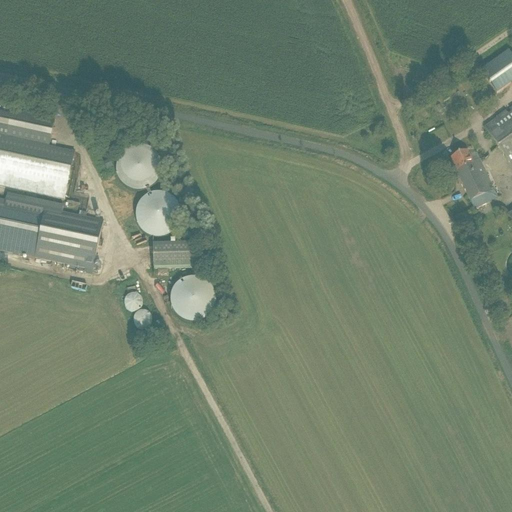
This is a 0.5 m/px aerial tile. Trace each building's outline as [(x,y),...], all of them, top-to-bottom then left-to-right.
[(497,95),(511,84),(511,57),(507,51),(480,70),(497,95)] [(511,167),(511,108),(484,128),(511,167)] [(0,185),(65,199),(74,153),(48,148),(54,121),(11,112),(10,116),(0,113),(0,185)] [(161,173),(161,172),(161,168),(160,164),(157,159),(155,156),(152,153),(148,151),(143,150),(139,149),(136,149),(133,150),(130,151),(126,153),(122,156),(119,159),(117,163),(115,168),(115,172),(115,176),(116,180),(119,184),(121,188),(125,191),(129,193),(133,195),(137,195),(143,195),(147,193),(152,191),(154,188),(157,185),(159,182),(160,178),(161,173)] [(473,211),(482,206),(496,200),(478,161),(472,164),(466,152),(450,159),(473,211)] [(103,164),(106,170),(112,167),(109,161),(103,164)] [(0,200),(0,252),(83,270),(93,272),(98,248),(102,249),(103,243),(99,242),(103,222),(61,213),(62,207),(7,195),(6,202),(0,200)] [(181,220),(181,219),(181,215),(180,211),(177,206),(175,203),(172,201),(168,198),(163,197),(159,196),(156,196),(153,197),(150,198),(146,200),(142,203),(139,206),(137,210),(136,215),(135,219),(136,223),(137,227),(139,232),(141,235),(145,238),(149,241),(153,242),(157,242),(163,242),(167,241),(172,238),(174,236),(177,233),(179,229),(181,225),(181,220)] [(154,271),(195,269),(194,245),(153,247),(154,271)] [(214,298),(213,292),(211,287),(209,284),(206,280),(202,277),(197,275),(193,274),(189,274),(184,275),(179,276),(177,278),(173,281),(170,285),(167,289),(166,293),(166,298),(166,302),(168,307),(170,311),(173,315),(176,317),(180,320),(185,321),(189,322),(194,321),(199,320),(203,318),(207,315),(209,312),(212,308),(213,303),(214,298)] [(129,293),(125,310),(138,313),(141,296),(129,293)] [(141,331),(152,326),(145,310),(134,315),(141,331)]
